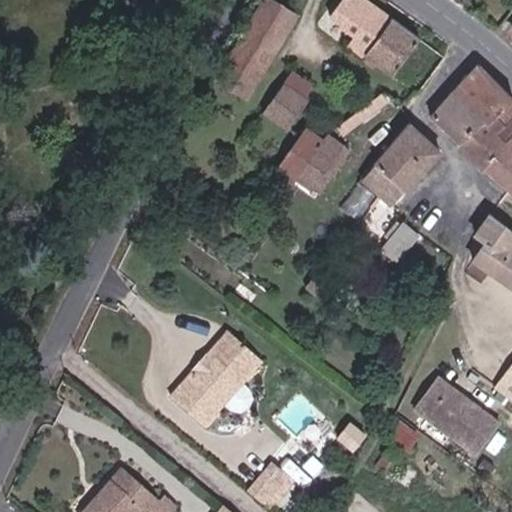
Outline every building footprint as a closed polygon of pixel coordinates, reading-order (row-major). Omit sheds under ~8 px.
[(260,0),(216,75),(246,94),(297,11),(278,0),(260,0)] [(413,91),(440,57),(369,0),(339,0),(331,9),(343,20),(341,22),(366,42),(361,50),(413,91)] [(486,125),(510,99),(475,66),(450,93),(476,116),(486,125)] [(284,123),(305,93),(307,84),(287,70),(261,105),(284,123)] [(455,139),(476,116),(450,93),(427,116),(455,139)] [(503,138),(499,135),(511,119),(511,100),(510,99),(486,125),(476,116),(455,139),(482,162),(503,138)] [(511,146),(511,119),(499,135),(503,138),(511,146)] [(392,206),(438,150),(405,121),(357,176),(392,206)] [(273,163),(297,180),(322,139),(302,123),(273,163)] [(482,162),(511,187),(511,146),(503,138),(482,162)] [(344,205),(358,215),(375,191),(361,181),(344,205)] [(511,259),(505,254),(511,244),(511,229),(489,211),(473,234),(484,242),(472,261),(511,291),(511,259)] [(384,246),(400,259),(422,233),(406,220),(384,246)] [(145,364),(178,390),(212,349),(179,323),(145,364)] [(511,401),(511,359),(491,385),(511,401)] [(158,415),(178,390),(145,364),(125,387),(158,415)] [(412,409),(475,456),(499,424),(436,376),(412,409)] [(406,456),(419,439),(395,421),(383,438),(406,456)] [(399,454),(388,445),(373,465),(384,474),(399,454)] [(271,458),(249,487),(272,505),(294,476),(271,458)] [(231,507),(255,479),(233,459),(208,487),(231,507)] [(50,511),(142,511),(144,510),(132,499),(128,503),(91,469),(68,494),(72,498),(68,503),(63,498),(50,511)]
